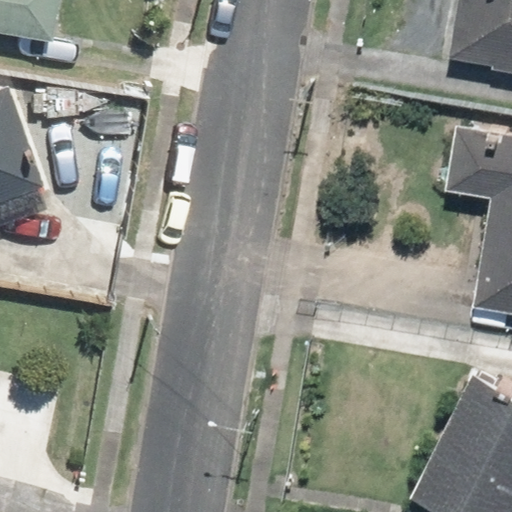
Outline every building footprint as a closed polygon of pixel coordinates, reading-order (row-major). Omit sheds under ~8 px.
[(0,0),(0,20),(56,30),(60,0),(0,0)] [(511,0),(469,0),(461,45),(511,54),(511,0)] [(0,79),(0,191),(46,175),(11,75),(0,79)] [(511,121),(468,114),(457,178),(503,185),(485,296),(511,300),(511,121)] [(511,511),(511,376),(483,362),(421,486),(474,511),(511,511)]
